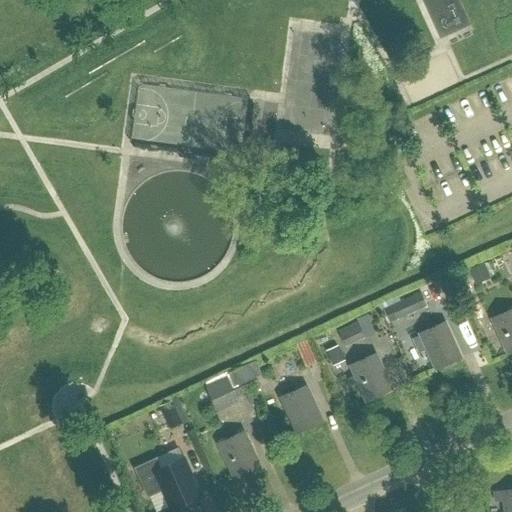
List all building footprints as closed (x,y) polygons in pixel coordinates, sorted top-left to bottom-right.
[(489,227),(493,237),(511,228),(511,225),(509,219),(489,227)] [(511,271),(503,275),(510,294),(511,293),(511,271)] [(447,300),(466,291),(459,276),(440,284),(447,300)] [(421,291),(383,309),(390,322),(428,305),(421,291)] [(508,354),(511,351),(511,308),(491,318),(508,354)] [(460,358),(460,357),(444,321),(419,333),(435,368),(435,369),(460,358)] [(345,347),(365,338),(357,322),(337,331),(345,347)] [(297,359),(308,354),(299,334),(287,340),(297,359)] [(319,343),(325,359),(336,355),(331,339),(319,343)] [(366,400),(391,389),(374,353),(350,364),(366,400)] [(256,361),(227,374),(233,388),(237,387),(241,394),(260,386),(256,378),(263,374),(256,361)] [(238,401),(236,396),(241,394),(237,387),(233,388),(227,374),(226,372),(205,382),(206,385),(204,385),(217,411),(238,401)] [(297,431),(322,420),(306,384),(281,396),(297,431)] [(172,401),(160,407),(170,428),(182,422),(172,401)] [(235,478),(259,466),(243,431),(218,442),(235,478)] [(200,495),(183,457),(159,468),(155,459),(136,468),(149,494),(163,487),(173,507),(200,495)] [(511,511),(511,489),(494,492),(495,501),(503,500),(504,511),(511,511)]
